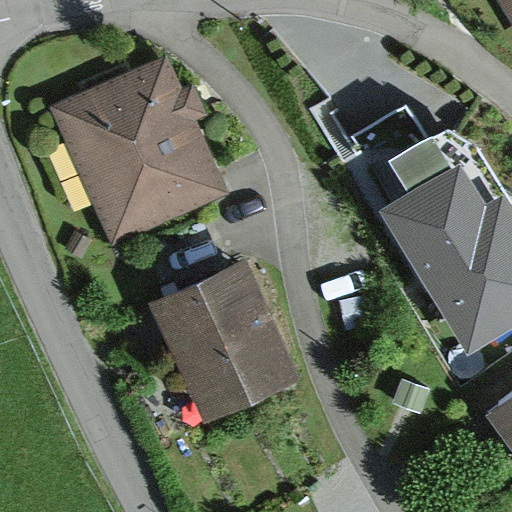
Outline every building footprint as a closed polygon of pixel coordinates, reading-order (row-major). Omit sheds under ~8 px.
[(167,56),(51,109),(113,244),(228,191),(196,120),(210,113),(196,83),(182,90),(167,56)] [(410,194),(380,212),(470,356),(511,330),(511,200),(476,142),(450,128),(391,162),(410,194)] [(245,262),(152,305),(206,422),(299,379),(245,262)] [(403,378),(393,405),(422,415),(432,389),(403,378)] [(511,398),(488,416),(511,449),(511,398)]
